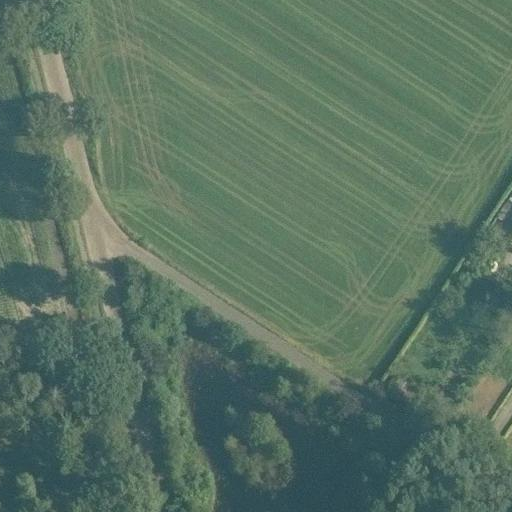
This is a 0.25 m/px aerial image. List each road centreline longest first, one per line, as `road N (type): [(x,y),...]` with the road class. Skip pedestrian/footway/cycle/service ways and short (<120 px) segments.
road 1 (unclassified): [(157,511),(34,0)]
road 2 (track): [(511,501),(86,219)]
